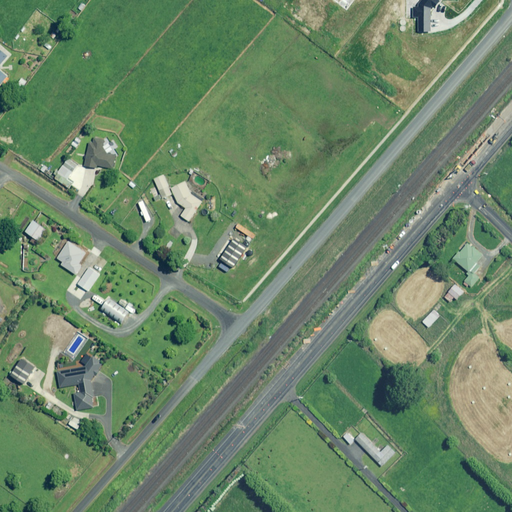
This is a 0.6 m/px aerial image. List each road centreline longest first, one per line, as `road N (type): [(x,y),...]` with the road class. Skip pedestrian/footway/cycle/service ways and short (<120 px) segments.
road 1 (secondary): [(171,511),(457,182)]
road 2 (residential): [(238,328),(511,14)]
road 3 (residential): [(0,167),(238,328)]
road 4 (residential): [(76,511),(238,328)]
